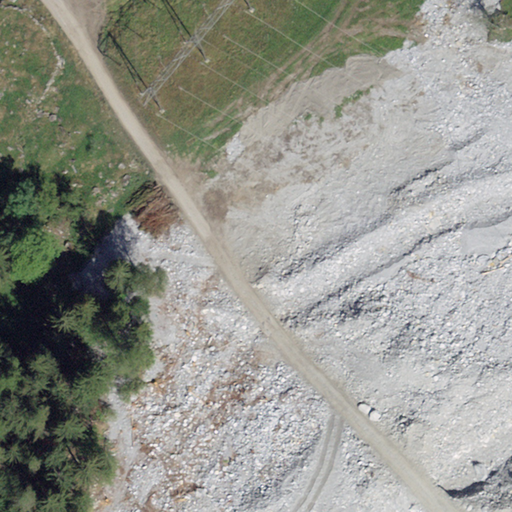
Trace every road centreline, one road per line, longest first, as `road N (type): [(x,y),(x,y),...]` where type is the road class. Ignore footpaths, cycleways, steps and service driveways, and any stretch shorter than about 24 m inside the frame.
road 1 (residential): [(50,0),(230,274),(344,233),(397,202)]
road 2 (track): [(230,274),(397,511)]
